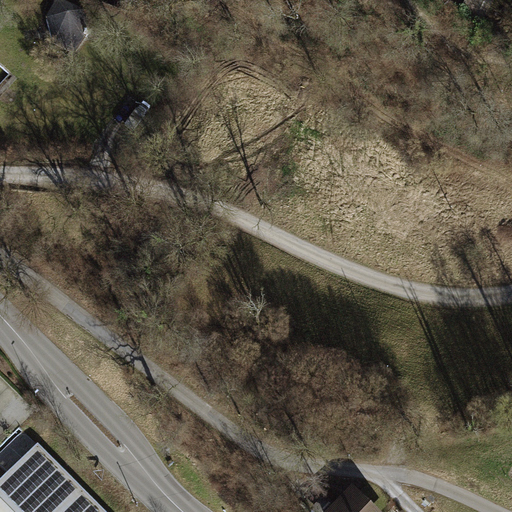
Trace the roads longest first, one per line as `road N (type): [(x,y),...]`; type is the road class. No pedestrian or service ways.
road 1 (track): [(498,511),(450,488),(315,468),(264,450),(0,256)]
road 2 (track): [(0,178),(205,197),(400,289),(487,300),(511,294)]
road 3 (tertiary): [(0,312),(180,511)]
